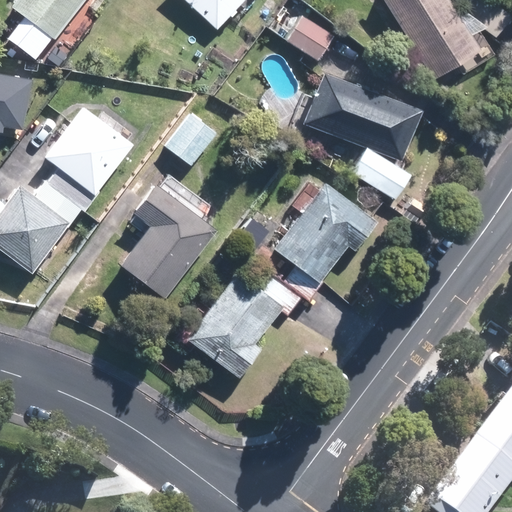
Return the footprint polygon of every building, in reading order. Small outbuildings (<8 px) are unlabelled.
[(84,0),(12,0),(11,2),(57,37),(84,0)] [(190,0),(217,26),(242,0),(190,0)] [(481,45),(452,0),(387,0),(434,74),(481,45)] [(511,18),(511,8),(500,0),(462,0),(459,5),(501,34),(511,18)] [(334,32),(302,10),(284,37),(317,58),(334,32)] [(424,107),(324,68),(305,117),(404,156),(424,107)] [(84,104),(44,153),(58,164),(35,193),(21,181),(0,207),(0,243),(31,268),(132,143),(84,104)] [(219,131),(191,108),(163,142),(191,165),(219,131)] [(351,142),(310,125),(302,145),(343,162),(351,142)] [(412,171),(366,143),(350,170),(395,198),(412,171)] [(324,177),(274,243),(298,261),(285,278),(310,296),(349,243),(355,248),(378,217),(324,177)] [(218,226),(158,179),(136,207),(152,220),(122,257),(166,292),(218,226)] [(236,266),(186,332),(241,373),(261,345),(255,341),(279,309),(285,313),(300,294),(274,274),(264,287),(236,266)] [(488,511),(511,480),(511,380),(424,501),(437,511),(488,511)]
